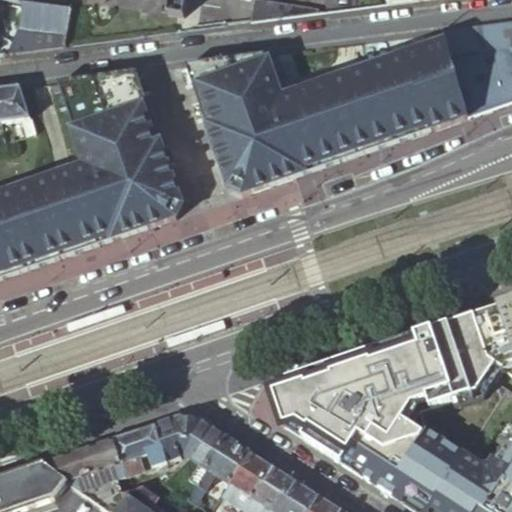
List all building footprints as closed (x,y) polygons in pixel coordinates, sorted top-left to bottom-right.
[(179,21),(183,0),(166,0),(163,18),(179,21)] [(322,13),(322,8),(267,0),(256,0),(253,22),(322,13)] [(69,12),(24,5),(19,30),(51,33),(49,51),(62,50),(69,12)] [(511,26),(444,35),(447,47),(449,54),(469,122),(511,106),(511,61),(509,52),(511,51),(511,26)] [(51,33),(19,30),(9,57),(49,51),(51,33)] [(203,67),(186,69),(203,118),(207,130),(215,153),(221,172),(229,194),(241,200),(260,193),(295,181),(296,181),(318,173),(343,165),(355,161),(379,153),(420,138),(434,133),(469,122),(449,54),(447,47),(280,105),(265,59),(248,61),(203,67)] [(86,172),(0,201),(0,283),(8,281),(71,259),(171,224),(175,223),(181,210),(180,207),(172,184),(166,165),(135,76),(58,86),(86,172)] [(34,139),(21,91),(0,93),(0,118),(1,126),(15,125),(21,143),(34,139)] [(511,306),(483,316),(474,319),(489,363),(511,378),(511,306)] [(474,319),(383,350),(268,389),(277,412),(324,454),(365,483),(411,511),(511,511),(511,391),(508,389),(499,392),(489,364),(474,319)] [(173,423),(181,448),(185,459),(189,462),(198,467),(188,483),(197,488),(227,442),(199,424),(178,422),(173,423)] [(156,429),(168,465),(180,460),(176,449),(181,448),(173,423),(156,429)] [(149,460),(152,470),(168,465),(156,429),(140,435),(149,460)] [(113,444),(126,480),(144,473),(140,463),(149,460),(140,435),(113,444)] [(248,456),(227,442),(197,488),(206,494),(215,478),(229,487),(248,456)] [(113,444),(45,468),(67,486),(75,493),(87,501),(100,511),(101,509),(103,510),(104,511),(176,511),(129,483),(124,481),(126,480),(113,444)] [(248,456),(229,487),(222,498),(243,511),(244,511),(272,470),(248,456)] [(144,473),(152,470),(149,460),(140,463),(144,473)] [(0,511),(26,511),(55,502),(67,486),(45,468),(0,483),(0,511)] [(272,470),(244,511),(276,511),(294,485),(272,470)] [(308,511),(316,499),(294,485),(276,511),(308,511)] [(336,511),(316,499),(308,511),(336,511)]
